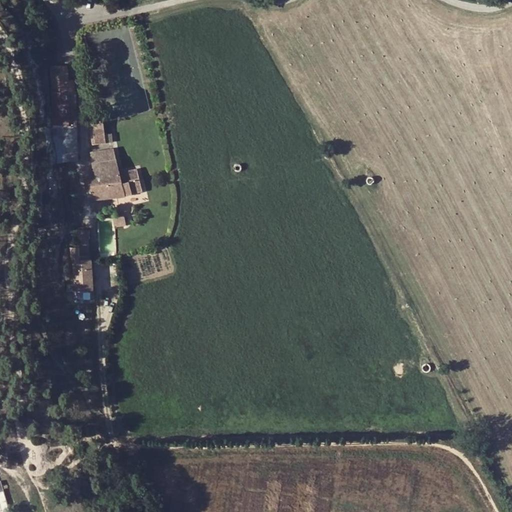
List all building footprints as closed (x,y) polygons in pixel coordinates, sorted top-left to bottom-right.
[(52,64),(53,88),(71,88),(71,64),(52,64)] [(54,128),(55,163),(78,158),(77,124),(76,124),(74,107),(66,108),(69,125),(54,128)] [(107,141),(103,117),(91,119),(94,143),(107,141)] [(120,173),(114,148),(91,152),(95,175),(88,176),(92,199),(127,195),(127,194),(143,190),(137,168),(120,173)] [(82,224),(79,198),(68,199),(71,225),(82,224)] [(125,215),(114,217),(115,218),(115,226),(126,224),(125,215)] [(68,285),(69,290),(76,289),(93,288),(91,258),(80,259),(79,255),(90,254),(89,238),(91,238),(90,230),(77,230),(78,247),(70,247),(70,257),(73,256),(75,284),(68,285)]
